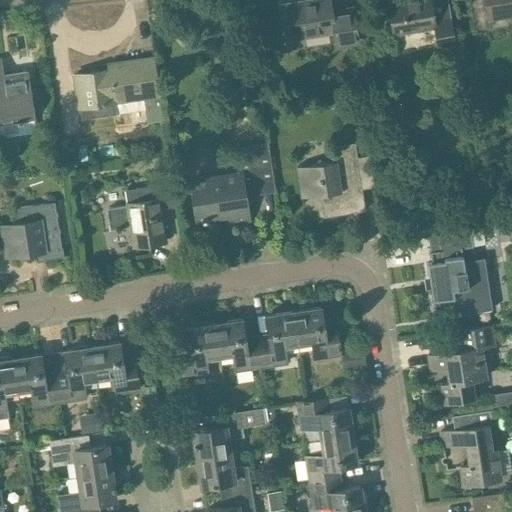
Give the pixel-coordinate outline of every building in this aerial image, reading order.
[(386,0),(392,36),(434,29),(438,48),(456,45),(451,16),(433,19),(430,0),(386,0)] [(511,0),(469,0),(475,30),(490,27),(488,19),(511,15),(511,0)] [(331,2),(330,2),(304,6),(303,3),(283,6),(289,40),(335,33),(337,43),(336,43),(336,44),(360,40),(355,11),(354,12),(334,16),(331,2)] [(144,98),(147,122),(165,120),(156,59),(118,64),(119,69),(76,75),(82,119),(118,115),(116,102),(144,98)] [(5,137),(37,132),(28,70),(5,73),(3,60),(0,60),(0,133),(4,133),(5,137)] [(81,132),(61,135),(65,164),(86,161),(81,132)] [(239,147),(243,173),(193,181),(198,219),(230,214),(231,223),(250,221),(246,190),(275,185),(269,143),(239,147)] [(355,144),(331,148),(334,163),(298,168),(303,199),(322,196),(325,217),(365,211),(362,189),(375,187),(370,155),(357,157),(355,144)] [(173,183),(126,190),(129,204),(107,207),(111,231),(132,227),(135,247),(166,242),(161,208),(177,205),(175,195),(173,183)] [(56,202),(35,206),(15,209),(17,223),(3,225),(8,257),(38,252),(40,262),(64,258),(56,202)] [(435,265),(430,265),(435,301),(438,301),(441,318),(457,316),(492,311),(491,302),(490,292),(485,260),(464,263),(462,249),(474,247),(474,246),(486,244),(483,226),(471,228),(430,234),(435,265)] [(322,306),(295,310),(299,342),(313,340),(315,357),(341,353),(342,353),(342,352),(336,317),(324,318),(322,306)] [(258,334),(263,366),(288,362),(286,344),(299,342),(295,310),(267,315),(269,332),(258,334)] [(243,319),(216,323),(221,354),(234,352),(237,369),(263,366),(258,334),(246,336),(243,319)] [(221,354),(216,323),(188,327),(191,344),(179,346),(184,378),(210,374),(208,356),(221,354)] [(487,379),(483,349),(494,347),(491,326),(454,331),(457,352),(430,356),(432,370),(448,368),(451,383),(442,385),(445,403),(474,399),(471,381),(487,379)] [(121,342),(94,346),(99,378),(112,376),(114,393),(140,389),(135,357),(124,359),(121,342)] [(57,369),(62,401),(88,397),(85,380),(99,378),(94,346),(67,350),(69,367),(57,369)] [(342,352),(342,353),(341,353),(343,371),(363,368),(360,350),(342,352)] [(43,354),(15,358),(20,391),(33,388),(36,405),(62,401),(57,369),(45,371),(43,354)] [(0,417),(8,417),(5,393),(20,391),(15,358),(0,360),(0,417)] [(318,426),(320,439),(323,438),(355,434),(351,407),(332,410),(330,397),(297,401),(301,429),(318,426)] [(210,428),(195,431),(199,457),(231,452),(229,439),(244,436),(243,427),(266,423),(263,407),(220,414),(214,415),(215,428),(210,428)] [(447,431),(440,432),(442,447),(449,446),(468,444),(471,465),(461,467),(464,485),(501,480),(500,475),(497,450),(492,451),(488,425),(492,424),(490,409),(474,412),(452,415),(454,430),(447,431)] [(340,465),(359,462),(355,434),(320,439),(323,453),(305,456),(309,481),(342,476),(340,465)] [(70,438),(50,441),(54,467),(79,463),(81,476),(111,471),(107,445),(92,447),(86,448),(84,436),(70,438)] [(231,452),(199,457),(203,483),(219,481),(225,480),(227,493),(253,489),(249,466),(233,469),(231,452)] [(83,491),(58,495),(60,511),(95,511),(94,502),(100,501),(115,499),(111,471),(81,476),(83,491)] [(366,511),(363,485),(344,488),(342,476),(309,481),(314,509),(331,506),(331,511),(366,511)] [(223,508),(207,510),(207,511),(256,511),(254,497),(253,494),(253,489),(227,493),(229,507),(223,508)] [(506,511),(504,494),(473,499),(474,511),(506,511)]
